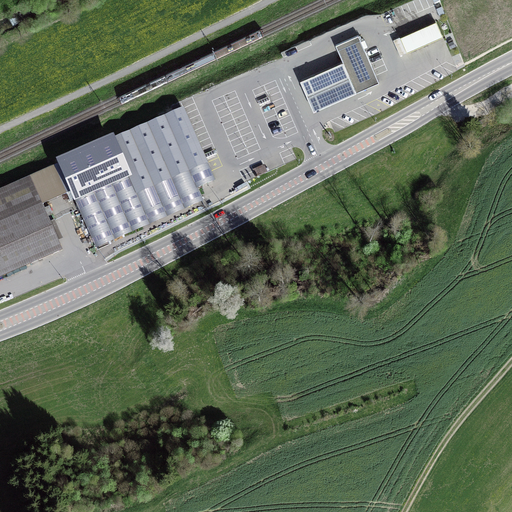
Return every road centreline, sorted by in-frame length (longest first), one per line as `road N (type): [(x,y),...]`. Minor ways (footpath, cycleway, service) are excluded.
road 1 (primary): [(0,328),(179,247),(511,66)]
road 2 (track): [(273,0),(0,130)]
